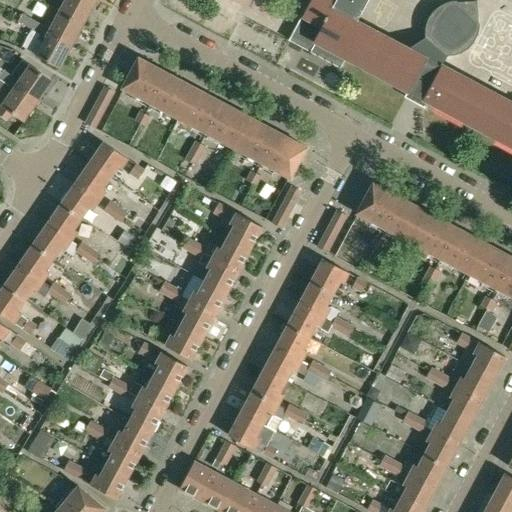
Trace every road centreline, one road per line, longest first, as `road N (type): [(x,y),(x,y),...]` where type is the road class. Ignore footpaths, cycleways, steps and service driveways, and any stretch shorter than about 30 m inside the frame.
road 1 (residential): [(154,511),(350,134)]
road 2 (residential): [(350,134),(130,14)]
road 3 (residential): [(130,14),(44,179)]
road 4 (residential): [(511,219),(350,134)]
